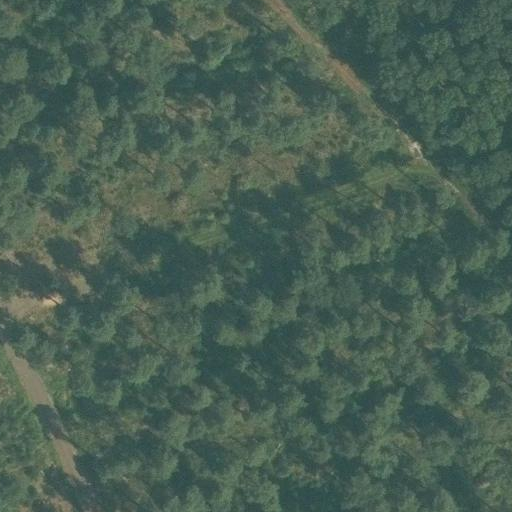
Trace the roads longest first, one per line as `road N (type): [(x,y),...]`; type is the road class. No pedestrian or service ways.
road 1 (track): [(305,0),(511,232)]
road 2 (track): [(0,275),(109,511)]
road 3 (track): [(511,413),(335,511)]
